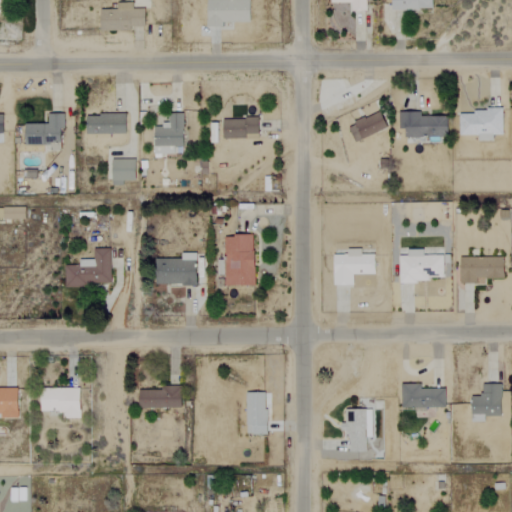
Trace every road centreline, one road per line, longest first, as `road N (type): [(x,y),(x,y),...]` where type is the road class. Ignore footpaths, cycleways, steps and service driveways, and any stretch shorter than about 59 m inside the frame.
road 1 (residential): [(0,65),(511,58)]
road 2 (residential): [(0,337),(511,331)]
road 3 (residential): [(300,0),(300,511)]
